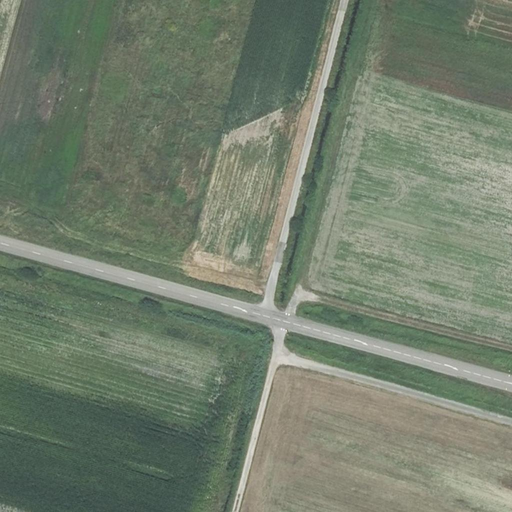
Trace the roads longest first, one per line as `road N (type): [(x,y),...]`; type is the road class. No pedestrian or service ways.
road 1 (tertiary): [(511,384),(0,243)]
road 2 (track): [(265,317),(344,0)]
road 3 (track): [(285,322),(277,355),(511,426)]
road 4 (track): [(285,322),(300,293),(511,345)]
road 5 (track): [(277,355),(236,511)]
